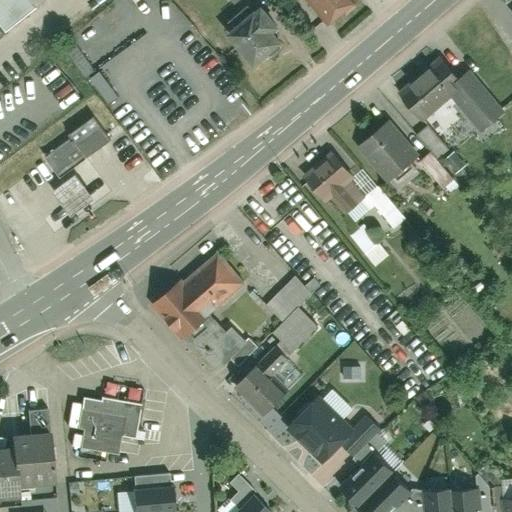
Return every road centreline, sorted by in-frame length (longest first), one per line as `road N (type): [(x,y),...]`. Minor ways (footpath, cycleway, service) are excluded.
road 1 (tertiary): [(438,0),(250,158),(82,278)]
road 2 (residential): [(82,278),(325,511)]
